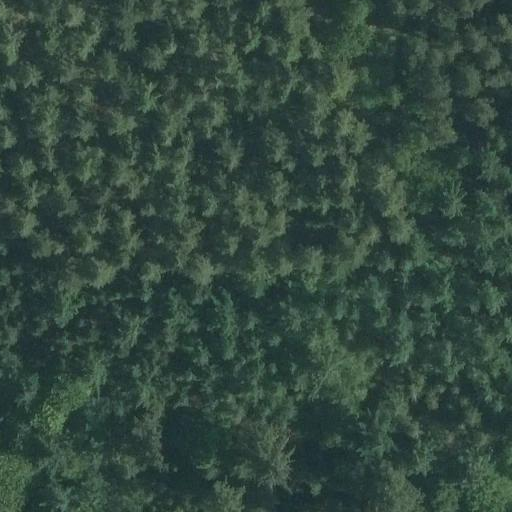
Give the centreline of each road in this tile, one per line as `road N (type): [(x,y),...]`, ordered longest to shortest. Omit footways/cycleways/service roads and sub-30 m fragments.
road 1 (track): [(0,346),(511,484)]
road 2 (track): [(342,0),(511,333)]
